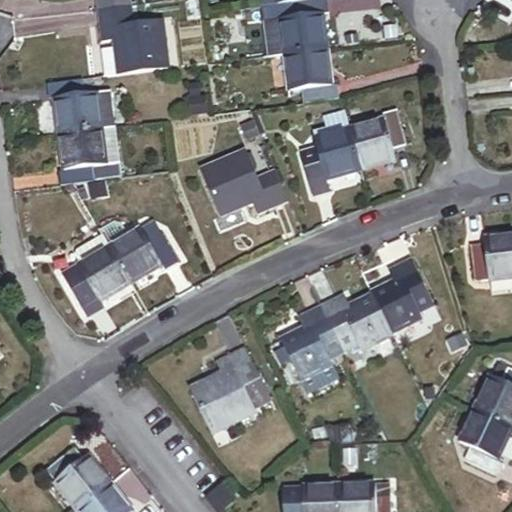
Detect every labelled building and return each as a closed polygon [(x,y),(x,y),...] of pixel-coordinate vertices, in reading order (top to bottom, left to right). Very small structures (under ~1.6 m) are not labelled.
[(94,0),(96,11),(131,7),(129,0),(94,0)] [(261,0),(262,8),(321,0),(261,0)] [(325,51),(321,15),(328,14),(326,0),(321,0),(262,8),(269,58),(285,56),(325,51)] [(168,70),(162,22),(133,26),(131,7),(96,11),(100,43),(114,41),(115,51),(101,52),(104,78),(118,76),(168,70)] [(330,87),(325,51),(285,56),(290,93),(300,92),(302,106),(339,101),(337,86),(330,87)] [(111,92),(85,95),(83,81),(46,85),(48,100),(54,99),(59,136),(115,130),(111,92)] [(191,103),(192,116),(207,114),(205,102),(191,103)] [(406,146),(396,111),(383,115),(384,120),(348,130),(360,172),(396,162),(393,150),(406,146)] [(312,135),(317,151),(303,155),(312,190),(326,186),(325,182),(360,172),(348,130),(344,114),(324,120),(327,130),(312,135)] [(115,130),(59,136),(63,172),(56,173),(58,187),(121,179),(115,130)] [(287,202),(274,170),(256,177),(246,153),(201,171),(219,217),(252,203),(257,214),(287,202)] [(166,192),(151,188),(148,197),(163,202),(166,192)] [(114,224),(99,233),(102,238),(108,249),(123,239),(114,224)] [(177,264),(158,233),(147,240),(140,229),(123,239),(108,249),(130,286),(162,267),(165,272),(177,264)] [(511,279),(511,236),(482,240),(483,246),(470,247),(474,283),(511,279)] [(72,259),(77,268),(59,278),(86,324),(104,313),(99,304),(130,286),(108,249),(102,238),(73,255),(72,259)] [(371,297),(390,335),(421,320),(418,312),(433,305),(411,262),(388,273),(393,282),(370,293),(371,297)] [(344,297),(321,308),(342,352),(357,345),(360,352),(391,337),(390,335),(371,297),(349,308),(344,297)] [(342,352),(321,308),(298,320),(303,331),(281,342),(300,382),(332,366),(328,359),(342,352)] [(221,375),(190,390),(212,434),(268,407),(256,382),(260,380),(245,349),(216,363),(221,375)] [(511,427),(511,372),(508,370),(502,382),(491,377),(475,410),(511,427)] [(497,461),(511,429),(511,427),(475,410),(460,443),(471,448),(464,462),(496,478),(503,464),(497,461)] [(332,430),(334,446),(353,443),(351,428),(332,430)] [(109,485),(87,457),(83,460),(75,450),(45,473),(76,511),(109,485)] [(358,461),(348,457),(343,468),(353,472),(358,461)] [(131,511),(109,485),(76,511),(131,511)] [(219,511),(233,502),(223,488),(207,500),(216,511),(219,511)] [(337,511),(338,488),(303,489),(303,490),(284,490),(284,511),(337,511)] [(390,511),(390,498),(376,498),(376,488),(338,488),(337,511),(390,511)]
